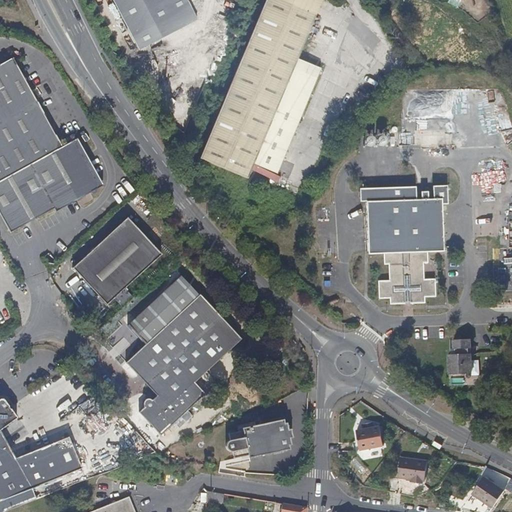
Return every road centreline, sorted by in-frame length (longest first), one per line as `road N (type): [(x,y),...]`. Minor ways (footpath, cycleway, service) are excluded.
road 1 (unknown): [(381,321),(351,279),(348,227),(355,174),(387,157),(464,156),(473,315)]
road 2 (secondary): [(303,324),(186,205),(90,75)]
road 3 (unknown): [(56,315),(47,256),(109,200),(112,173)]
road 4 (unknown): [(0,358),(38,421),(87,441)]
road 5 (secondary): [(405,400),(511,462)]
